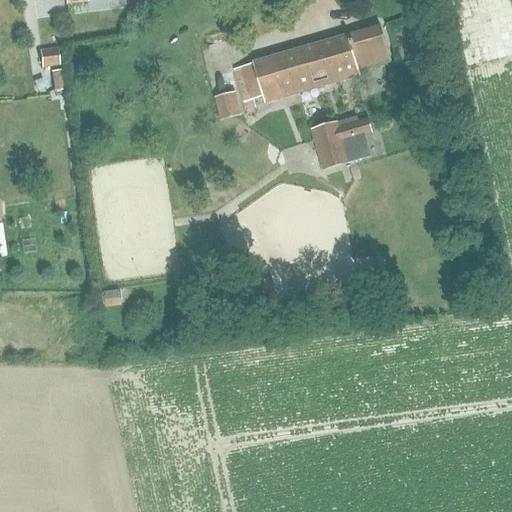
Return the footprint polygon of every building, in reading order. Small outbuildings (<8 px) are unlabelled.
[(391,61),(381,27),(236,69),(246,103),(264,98),(266,103),(360,75),(358,70),(391,61)] [(58,49),(40,51),(42,68),(59,66),(58,49)] [(220,121),(240,116),(235,93),(214,98),(220,121)] [(338,124),(313,132),(325,170),(350,163),(371,157),(364,136),(373,133),(369,120),(358,123),(357,119),(338,124)] [(118,291),(101,293),(103,305),(119,303),(118,291)]
